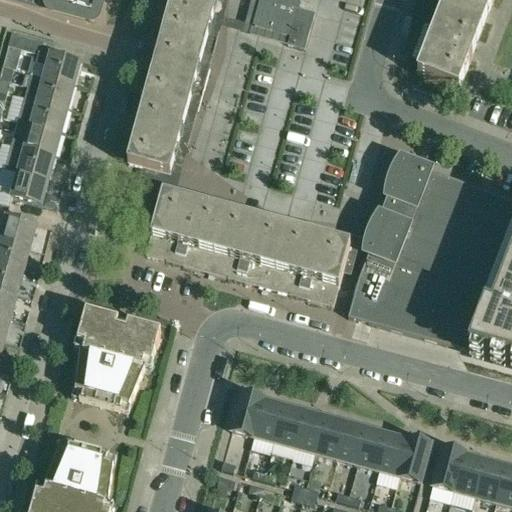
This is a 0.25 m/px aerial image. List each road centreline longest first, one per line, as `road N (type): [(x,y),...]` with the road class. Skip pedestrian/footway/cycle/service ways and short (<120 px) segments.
road 1 (unclassified): [(511,399),(216,323),(163,511)]
road 2 (residential): [(2,511),(129,50)]
road 3 (unclassified): [(511,157),(388,109),(369,94),(389,0)]
road 4 (residential): [(1,7),(129,50)]
